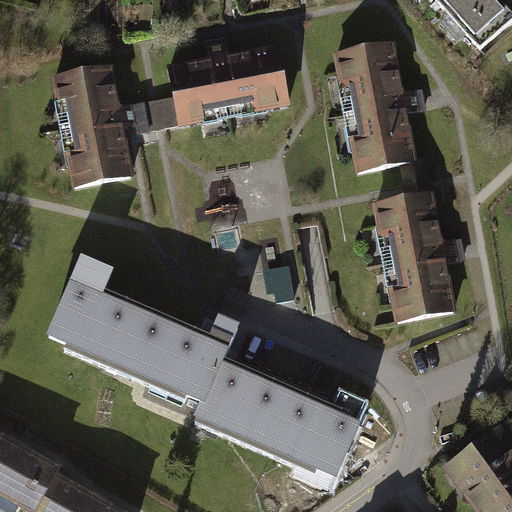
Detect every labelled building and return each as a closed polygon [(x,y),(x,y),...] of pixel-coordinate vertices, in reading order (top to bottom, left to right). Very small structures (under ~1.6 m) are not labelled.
[(495,0),(434,0),(469,38),(502,8),(495,0)] [(393,39),(323,51),(345,175),(415,162),(393,39)] [(275,46),(162,66),(173,129),(287,109),(275,46)] [(114,76),(49,87),(68,198),(133,187),(114,76)] [(431,191),(363,204),(386,327),(454,315),(431,191)] [(111,281),(76,267),(44,346),(204,412),(195,435),(341,494),(376,408),(339,393),(333,408),(227,365),(239,336),(213,325),(203,347),(101,305),(111,281)] [(269,269),(270,301),(295,300),(294,268),(269,269)] [(511,511),(511,444),(503,430),(438,473),(464,511),(511,511)] [(62,477),(0,444),(0,506),(10,511),(43,511),(56,488),(62,477)] [(101,511),(56,488),(43,511),(101,511)]
